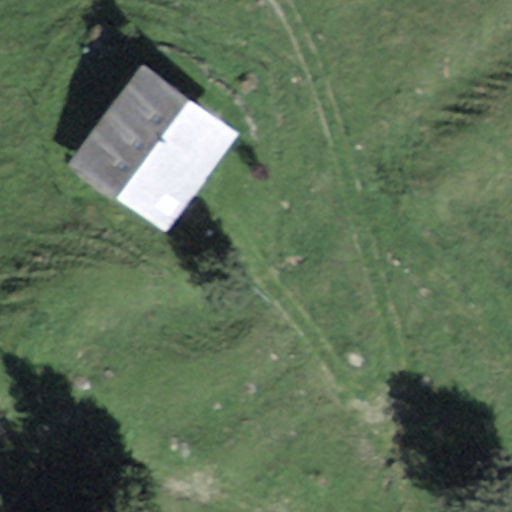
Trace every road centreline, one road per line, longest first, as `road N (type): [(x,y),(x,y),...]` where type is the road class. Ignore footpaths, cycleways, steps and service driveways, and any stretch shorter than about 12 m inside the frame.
road 1 (track): [(288,0),(351,166),(406,398),(383,414),(351,392),(301,319),(210,237)]
road 2 (track): [(366,224),(511,349)]
